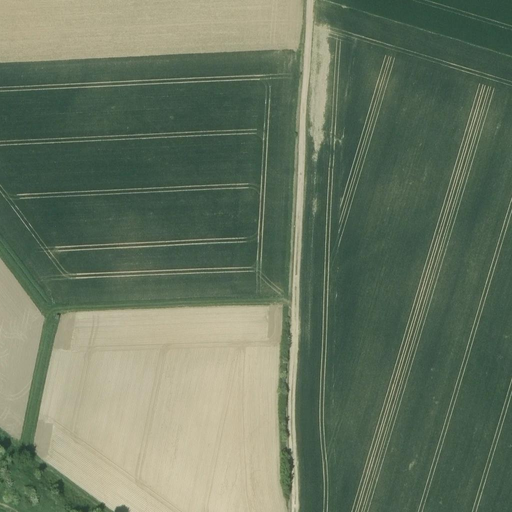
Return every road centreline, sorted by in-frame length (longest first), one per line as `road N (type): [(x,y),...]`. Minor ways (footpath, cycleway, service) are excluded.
road 1 (track): [(293,511),(308,0)]
road 2 (track): [(0,489),(24,440),(49,314),(0,242)]
road 3 (track): [(294,303),(49,314)]
road 4 (track): [(117,511),(0,420)]
